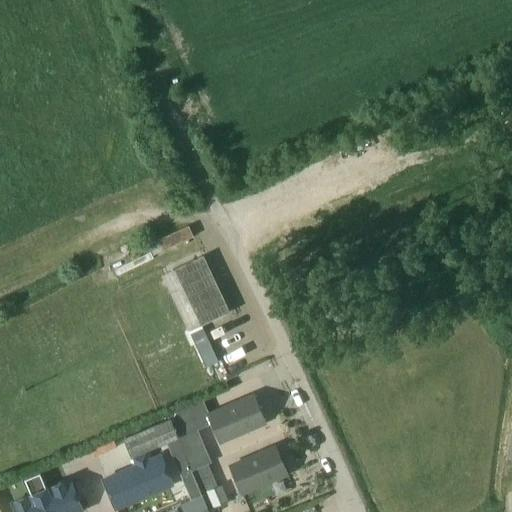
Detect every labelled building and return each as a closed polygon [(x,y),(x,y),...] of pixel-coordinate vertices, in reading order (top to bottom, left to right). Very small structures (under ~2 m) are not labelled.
[(193,237),(188,227),(159,240),(164,250),(193,237)] [(159,240),(149,245),(154,255),(164,250),(159,240)] [(202,253),(172,267),(199,323),(228,309),(202,253)] [(201,326),(188,332),(206,368),(218,362),(201,326)] [(169,415),(168,416),(169,418),(170,418),(179,438),(212,424),(220,441),(265,422),(254,396),(210,415),(204,400),(187,407),(169,415)] [(167,443),(182,480),(194,475),(178,438),(179,438),(170,418),(169,418),(123,438),(131,458),(167,443)] [(276,447),(231,467),(242,493),(287,474),(276,447)] [(159,459),(106,481),(118,511),(121,511),(172,491),(159,459)] [(217,485),(213,474),(203,478),(208,490),(217,485)] [(209,511),(202,495),(197,483),(194,475),(182,480),(191,500),(185,502),(188,511),(209,511)] [(77,511),(66,485),(7,509),(8,511),(77,511)] [(225,488),(213,491),(216,506),(229,503),(225,488)]
